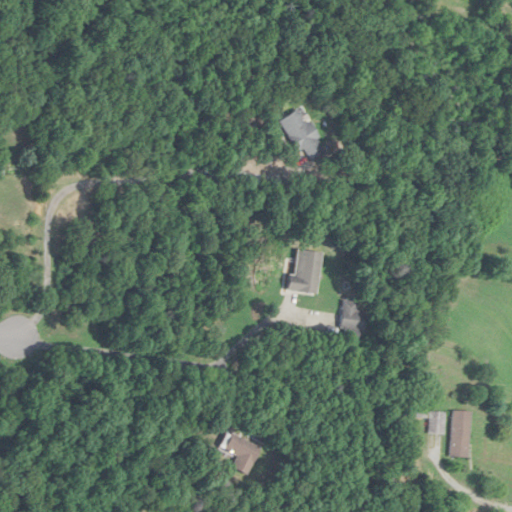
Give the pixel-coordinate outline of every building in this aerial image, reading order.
[(299,153),(303,150),(311,161),(326,151),(297,108),(277,122),(299,153)] [(285,290),(316,294),(322,253),(296,249),(292,274),(287,274),(285,290)] [(364,337),(368,303),(343,300),(339,334),(364,337)] [(469,411),(451,410),(449,457),(467,458),(469,411)] [(444,435),(444,411),(428,411),(428,435),(444,435)] [(221,448),(237,456),(232,468),(247,475),(260,447),(228,432),(221,448)]
